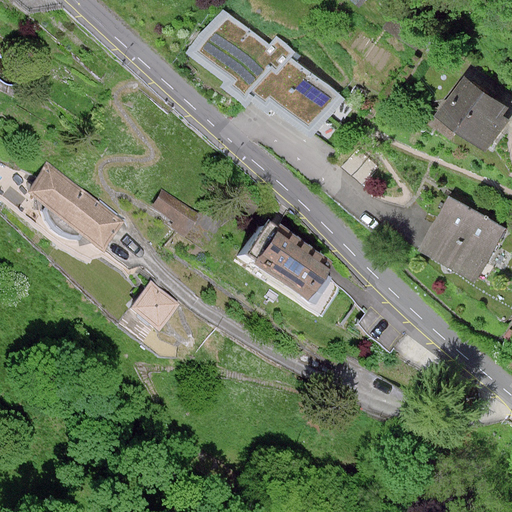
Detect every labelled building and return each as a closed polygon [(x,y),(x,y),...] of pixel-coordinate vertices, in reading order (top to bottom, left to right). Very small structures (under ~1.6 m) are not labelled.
[(399,6),(386,24),(420,47),(433,29),(399,6)] [(274,42),(224,11),(205,50),(240,79),(238,87),(281,117),(292,110),(332,138),(354,100),(342,91),(300,58),(302,51),(279,36),(274,42)] [(511,105),(466,75),(441,111),(493,145),(509,121),(511,117),(511,105)] [(43,166),(25,190),(97,246),(116,222),(43,166)] [(195,215),(160,190),(149,206),(172,222),(169,226),(181,234),(195,215)] [(508,227),(453,194),(422,246),(478,279),(508,227)] [(260,223),(234,261),(290,298),(315,260),(260,223)] [(172,306),(147,284),(126,308),(151,330),(172,306)]
